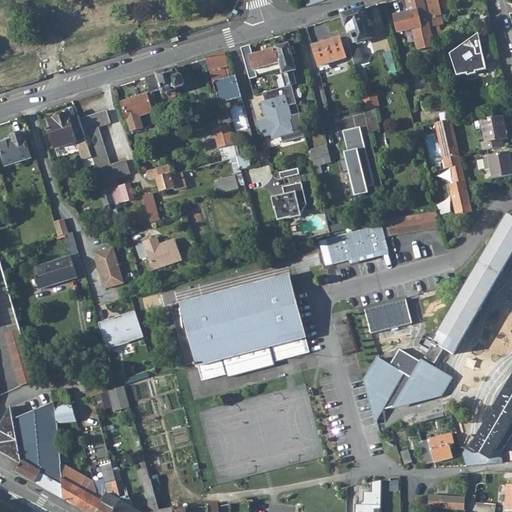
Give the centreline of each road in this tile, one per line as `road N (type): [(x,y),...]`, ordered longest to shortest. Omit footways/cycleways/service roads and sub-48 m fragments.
road 1 (tertiary): [(266,26),(0,110)]
road 2 (unknown): [(179,0),(68,24),(41,50)]
